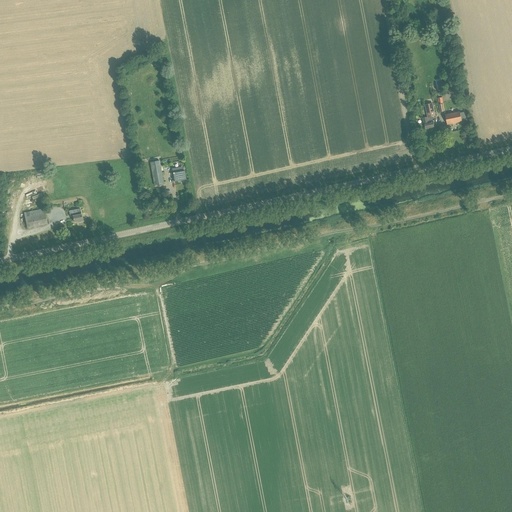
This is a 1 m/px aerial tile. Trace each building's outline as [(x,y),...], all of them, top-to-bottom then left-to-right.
[(428,117),(422,118),(424,124),(425,123),(426,129),(434,128),(432,116),(435,116),(433,104),(425,105),(428,117)] [(460,112),(446,115),(448,125),(453,124),(457,124),(457,123),(462,122),(462,121),(466,120),(464,112),(460,113),(460,112)] [(154,181),(155,185),(164,183),(159,161),(150,162),(153,174),(153,177),(154,181)] [(173,173),(175,182),(186,180),(185,171),(182,171),(182,167),(175,169),(176,172),(173,173)] [(24,213),(27,228),(47,224),(45,209),(24,213)] [(78,221),(78,222),(83,221),(80,209),(69,211),(70,217),(73,216),(74,222),(78,221)]
